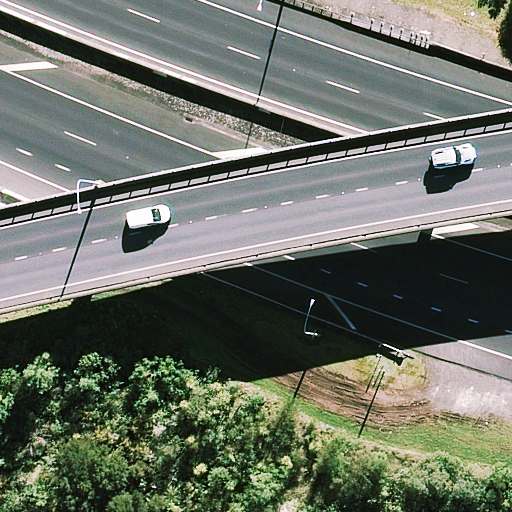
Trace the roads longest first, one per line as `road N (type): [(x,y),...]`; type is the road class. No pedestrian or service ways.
road 1 (trunk): [(511,299),(341,246),(0,107)]
road 2 (trunk): [(0,263),(152,228),(511,166)]
road 3 (trunk): [(102,0),(511,139)]
